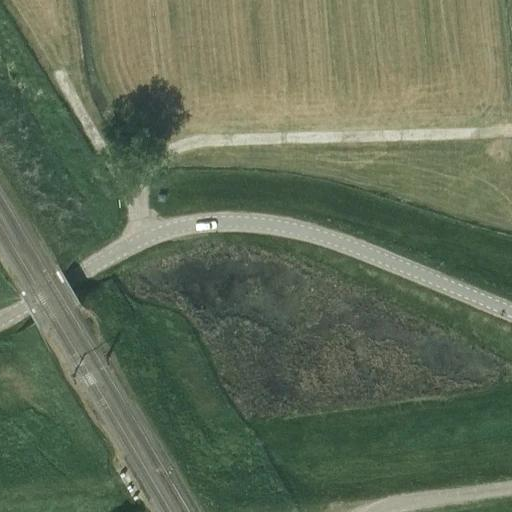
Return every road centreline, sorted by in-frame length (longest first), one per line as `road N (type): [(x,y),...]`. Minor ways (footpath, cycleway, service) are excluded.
road 1 (unclassified): [(0,324),(154,237),(250,222),(338,242),(511,313)]
road 2 (unknown): [(511,133),(200,143),(172,151),(149,163),(134,184),(130,249)]
